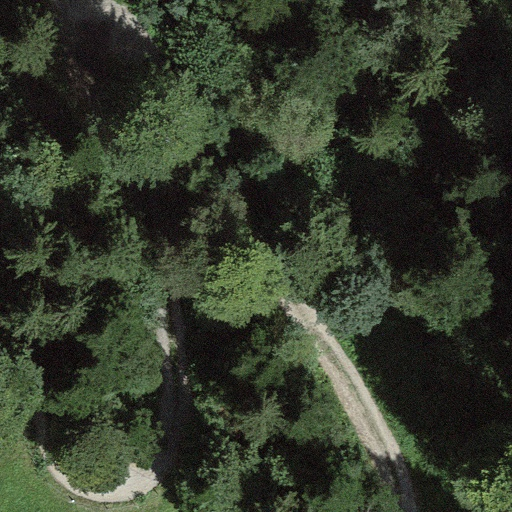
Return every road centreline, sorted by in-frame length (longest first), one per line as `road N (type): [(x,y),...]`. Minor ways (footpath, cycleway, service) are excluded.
road 1 (track): [(67,0),(210,370),(215,453),(198,477),(166,488),(95,481),(78,457),(64,376),(0,318)]
road 2 (track): [(414,511),(370,404),(201,158),(128,32),(105,9),(69,0)]
